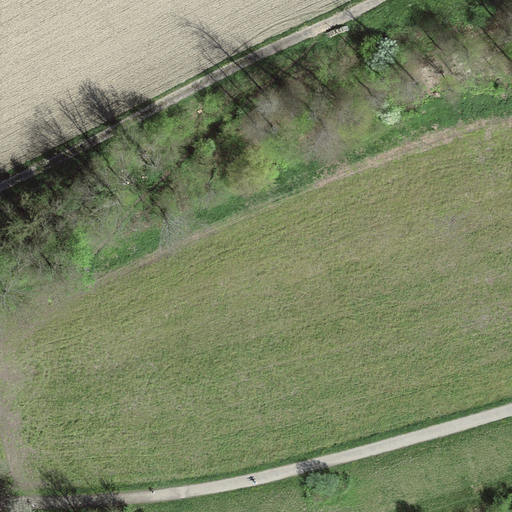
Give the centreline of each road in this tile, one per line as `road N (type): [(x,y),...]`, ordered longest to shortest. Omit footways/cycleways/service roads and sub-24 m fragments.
road 1 (track): [(0,505),(155,499),(224,487),(511,410)]
road 2 (track): [(377,0),(0,187)]
